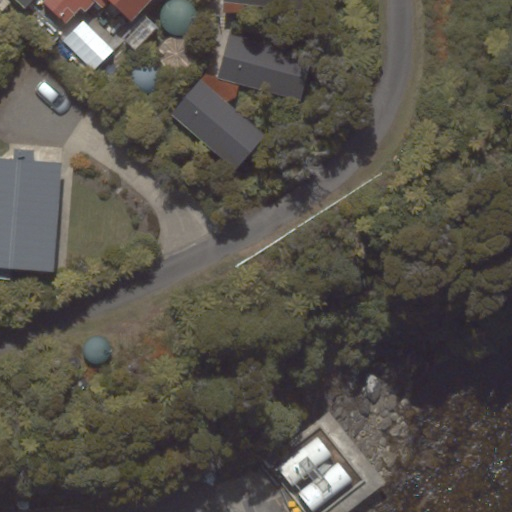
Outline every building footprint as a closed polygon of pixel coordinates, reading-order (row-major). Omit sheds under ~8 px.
[(33,0),(14,0),(25,10),(33,0)] [(43,0),(42,2),(66,25),(81,8),(86,12),(96,2),(103,9),(110,1),(132,22),(152,0),(43,0)] [(223,0),(223,2),(310,12),(311,0),(223,0)] [(157,26),(146,16),(124,41),(134,50),(157,26)] [(83,20),(63,41),(94,71),(114,51),(83,20)] [(229,33),(217,78),(300,100),(312,55),(229,33)] [(201,79),(171,115),(235,171),(266,135),(201,79)] [(0,267),(54,271),(62,162),(34,160),(35,151),(15,149),(14,159),(0,157),(0,267)] [(292,486),(332,453),(319,437),(279,470),(292,486)] [(312,511),(313,511),(353,479),(340,463),(299,497),(312,511)]
